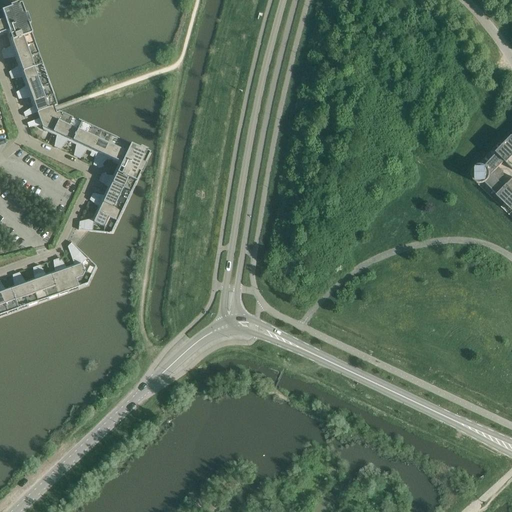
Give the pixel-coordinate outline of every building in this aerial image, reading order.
[(21,1),(0,9),(9,33),(8,34),(10,40),(8,41),(9,41),(33,33),(21,1)] [(0,9),(0,36),(8,33),(8,34),(9,33),(0,9)] [(1,52),(2,55),(36,43),(33,33),(9,41),(10,46),(5,49),(3,48),(1,52)] [(2,55),(3,59),(14,57),(16,62),(40,53),(36,43),(2,55)] [(40,53),(16,62),(17,66),(8,72),(9,76),(44,63),(40,53)] [(9,76),(11,79),(22,78),(23,82),(47,73),(44,63),(9,76)] [(47,73),(23,82),(25,87),(16,92),(17,96),(51,84),(47,73)] [(17,96),(18,99),(29,98),(31,102),(55,94),(51,84),(17,96)] [(55,94),(31,102),(32,107),(23,113),(24,117),(36,112),(53,106),(59,104),(55,94)] [(43,130),(52,134),(63,111),(62,111),(56,113),(55,110),(53,106),(36,112),(38,116),(39,119),(27,123),(28,127),(41,125),(43,130)] [(57,148),(72,115),(63,111),(52,134),(56,136),(54,147),(57,148)] [(82,120),(72,115),(57,148),(60,150),(67,141),(71,143),(82,120)] [(76,157),(92,125),(82,120),(71,143),(75,145),(73,156),(76,157)] [(102,129),(92,125),(76,157),(80,159),(86,150),(91,152),(102,129)] [(96,167),(111,134),(102,129),(91,152),(95,154),(93,165),(96,167)] [(121,138),(111,134),(96,167),(99,168),(103,167),(102,164),(106,159),(110,161),(121,138)] [(511,153),(511,138),(508,134),(507,134),(501,141),(500,142),(511,153)] [(110,161),(119,166),(120,166),(131,143),(121,138),(110,161)] [(493,149),(511,168),(511,153),(500,142),(493,149)] [(119,166),(116,172),(114,171),(114,172),(137,183),(151,153),(131,143),(120,166),(119,166)] [(510,175),(511,172),(511,168),(493,149),(492,150),(478,165),(478,166),(477,166),(475,167),(474,168),(473,169),(472,170),(472,171),(471,173),(471,174),(510,175)] [(101,174),(100,177),(133,193),(137,183),(114,172),(112,176),(106,175),(105,172),(101,174)] [(471,174),(471,175),(471,177),(472,178),(472,180),(473,181),(474,182),(476,183),(477,184),(478,184),(478,185),(493,200),(511,180),(511,176),(510,175),(471,174)] [(105,191),(128,202),(133,193),(100,177),(98,180),(107,187),(105,191)] [(511,196),(511,180),(493,200),(494,201),(494,200),(501,207),(501,208),(511,196)] [(124,212),(128,202),(105,191),(103,196),(92,193),(91,197),(124,212)] [(509,215),(511,211),(511,196),(501,208),(502,208),(508,215),(509,215)] [(98,207),(96,211),(119,222),(124,212),(91,197),(89,200),(98,207)] [(119,222),(96,211),(92,219),(79,222),(78,230),(113,234),(119,222)] [(73,264),(70,265),(79,290),(89,286),(97,268),(71,243),(67,247),(73,264)] [(60,257),(56,259),(69,293),(79,290),(70,265),(65,267),(60,257)] [(54,271),(50,273),(59,297),(69,293),(56,259),(53,260),(54,271)] [(39,265),(36,267),(48,301),(59,297),(50,273),(45,275),(39,265)] [(34,279),(29,280),(38,304),(48,301),(36,267),(32,268),(34,279)] [(19,273),(15,274),(28,308),(38,304),(29,280),(25,282),(19,273)] [(13,286),(9,288),(18,312),(28,308),(15,274),(12,275),(13,286)] [(0,282),(0,294),(8,315),(18,312),(9,288),(4,289),(0,282)]
